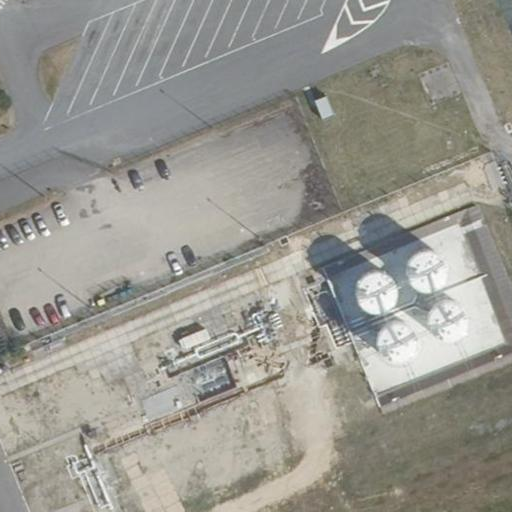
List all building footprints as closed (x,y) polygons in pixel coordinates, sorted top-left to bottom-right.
[(440,286),(445,281),(446,277),(448,270),(447,263),(445,260),(440,255),(434,251),(427,250),(420,252),(414,255),(410,261),(408,268),(408,275),(411,282),(416,287),(423,290),(427,290),(434,289),(440,286)] [(396,293),(395,286),(394,282),(390,276),(385,272),(378,270),(371,271),(364,274),(359,279),(356,285),(356,292),(357,296),(360,302),(362,305),(368,309),(375,310),(383,309),(389,305),(393,300),(396,293)] [(460,305),(457,303),(454,302),(447,301),(440,303),(435,307),(432,310),(429,316),(429,323),(429,326),(432,333),(437,338),(443,341),(450,341),(457,340),(463,336),(467,330),(469,323),(468,316),(465,310),(460,305)] [(414,328),(409,323),(405,322),(398,321),(392,322),(388,323),(383,328),(380,334),(378,341),(380,348),(383,354),(388,358),(392,359),(398,361),(405,360),(411,356),(416,351),(418,344),(418,337),(417,334),(414,328)] [(142,397),(148,417),(186,406),(180,386),(142,397)]
